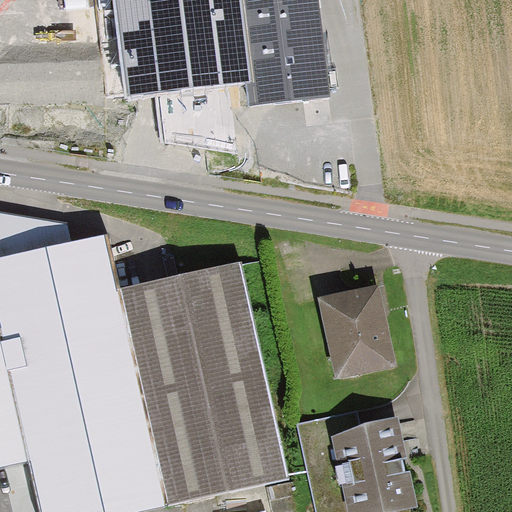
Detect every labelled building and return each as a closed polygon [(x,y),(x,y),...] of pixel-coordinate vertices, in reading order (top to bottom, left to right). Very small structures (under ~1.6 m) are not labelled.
[(118,0),(130,94),(247,80),(249,106),(330,96),(319,0),(118,0)] [(0,467),(30,461),(41,511),(152,511),(292,481),(243,264),(123,291),(110,235),(0,259),(0,467)] [(380,290),(322,302),(338,381),(396,369),(380,290)] [(350,511),(334,435),(363,429),(359,411),(302,427),(320,511),(414,511),(414,508),(394,511),(350,511)] [(419,507),(401,421),(363,429),(334,435),(350,511),(394,511),(414,508),(419,507)]
